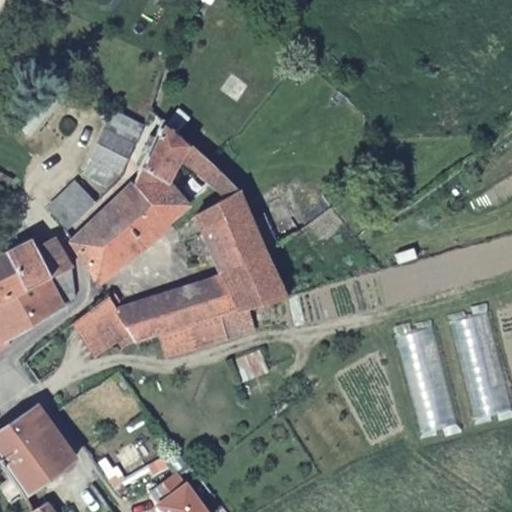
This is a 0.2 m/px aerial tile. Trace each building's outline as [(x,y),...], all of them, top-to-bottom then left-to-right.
[(223,196),(238,189),(207,161),(187,143),(159,117),(132,184),(69,241),(96,284),(171,224),(168,217),(186,205),(166,179),(185,161),(223,196)] [(121,175),(133,143),(102,128),(76,168),(110,185),(121,175)] [(187,143),(207,161),(220,147),(199,129),(187,143)] [(46,207),(62,230),(100,194),(75,180),(46,207)] [(133,343),(158,336),(246,309),(284,298),(265,253),(248,213),(238,189),(223,196),(195,212),(220,271),(114,313),(127,334),(133,343)] [(248,213),(265,253),(298,231),(278,196),(248,213)] [(30,239),(0,251),(0,300),(49,278),(63,304),(73,294),(74,276),(53,238),(33,247),(30,239)] [(6,339),(63,304),(49,278),(0,300),(0,351),(4,348),(7,346),(8,342),(6,339)] [(104,296),(69,323),(94,359),(115,343),(127,334),(114,313),(104,296)] [(246,309),(158,336),(163,358),(195,348),(253,330),(246,309)] [(127,334),(115,343),(119,349),(133,343),(127,334)] [(259,348),(230,359),(238,380),(268,370),(259,348)] [(0,459),(1,462),(20,497),(74,459),(35,405),(0,427),(0,459)] [(157,506),(161,511),(205,511),(185,485),(184,486),(175,474),(151,492),(160,504),(157,506)]
